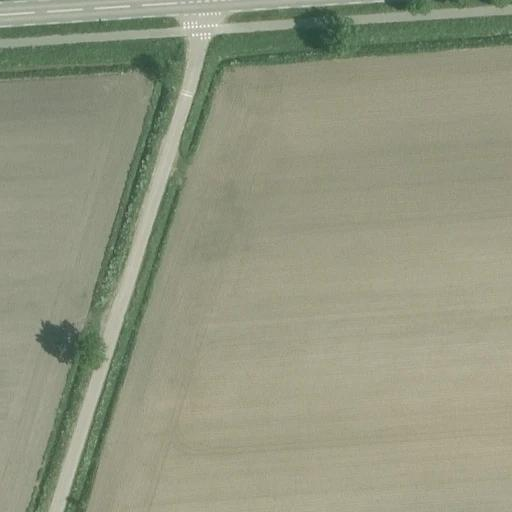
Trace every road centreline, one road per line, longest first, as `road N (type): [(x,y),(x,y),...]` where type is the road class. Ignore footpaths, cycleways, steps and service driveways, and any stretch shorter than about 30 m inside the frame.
road 1 (unclassified): [(51,511),(197,50),(200,2)]
road 2 (secondary): [(200,2),(0,14)]
